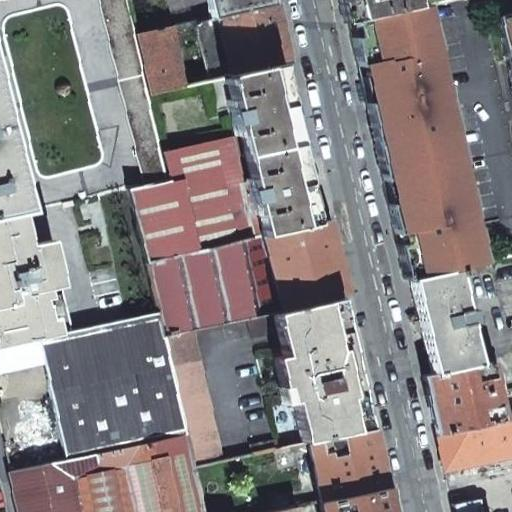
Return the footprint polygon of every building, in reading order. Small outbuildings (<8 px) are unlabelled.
[(0,0),(0,88),(30,210),(99,195),(128,189),(145,186),(98,0),(0,0)] [(127,0),(98,0),(145,186),(165,181),(146,95),(148,94),(135,35),(127,0)] [(127,0),(135,35),(170,27),(193,22),(210,19),(205,0),(127,0)] [(205,0),(210,19),(216,17),(271,5),(269,0),(205,0)] [(414,0),(336,0),(342,24),(346,22),(416,7),(414,0)] [(271,5),(216,17),(230,77),(280,66),(290,64),(283,31),(277,4),(271,5)] [(416,7),(346,22),(349,36),(359,81),(396,249),(403,279),(407,278),(453,268),(482,261),(426,5),(416,7)] [(511,11),(494,15),(511,94),(511,11)] [(210,19),(193,22),(206,82),(226,78),(230,77),(216,17),(210,19)] [(170,27),(135,35),(148,94),(183,87),(170,27)] [(230,77),(226,78),(249,180),(262,235),(316,223),(308,186),(298,144),(290,106),(280,66),(230,77)] [(0,217),(21,212),(30,210),(0,88),(0,217)] [(145,186),(128,189),(145,261),(262,235),(249,180),(241,181),(231,136),(162,152),(167,180),(165,181),(145,186)] [(30,210),(21,212),(28,244),(51,240),(69,330),(124,318),(99,195),(30,210)] [(0,345),(37,337),(69,330),(51,240),(28,244),(21,212),(0,217),(0,345)] [(316,223),(262,235),(280,311),(346,294),(335,255),(326,221),(316,223)] [(262,235),(145,261),(156,312),(162,335),(193,329),(248,318),(280,311),(262,235)] [(453,268),(407,278),(430,373),(475,363),(469,339),(466,322),(471,321),(468,307),(462,309),(453,268)] [(280,311),(248,318),(252,336),(276,331),(282,355),(273,357),(278,386),(283,385),(287,402),(291,401),(300,442),(307,441),(373,427),(364,385),(346,294),(280,311)] [(475,306),(468,307),(471,321),(466,322),(469,339),(476,337),(480,330),(475,306)] [(42,363),(63,461),(185,435),(162,335),(156,312),(124,318),(69,330),(37,337),(42,363)] [(193,329),(162,335),(185,435),(191,466),(220,459),(193,329)] [(0,372),(42,363),(37,337),(0,345),(0,372)] [(430,373),(422,375),(429,407),(435,436),(505,420),(491,360),(475,363),(430,373)] [(511,418),(505,420),(435,436),(442,471),(511,456),(511,418)] [(373,427),(307,441),(319,501),(386,487),(379,455),(373,427)] [(63,461),(9,473),(17,511),(201,511),(191,466),(185,435),(63,461)] [(274,439),(249,445),(251,453),(276,448),(274,439)] [(319,501),(318,501),(320,511),(391,511),(386,487),(319,501)] [(481,511),(478,499),(450,504),(451,511),(481,511)]
